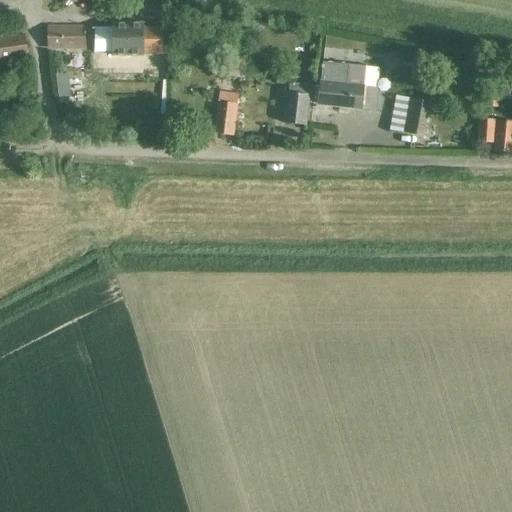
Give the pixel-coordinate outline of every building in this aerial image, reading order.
[(162,53),(162,27),(144,26),(144,24),(112,24),(112,26),(94,26),(94,52),(112,52),(112,56),(144,57),(144,53),(162,53)] [(50,27),(47,27),(50,48),(54,48),(63,48),(92,48),(93,27),(63,27),(52,27),(50,27)] [(267,30),(256,28),(254,40),(265,42),(267,30)] [(23,38),(0,41),(0,62),(26,58),(23,38)] [(232,78),(247,80),(250,64),(235,61),(232,78)] [(321,82),(319,107),(361,111),(362,109),(376,110),(378,89),(380,70),(366,68),(323,63),(321,82)] [(491,66),(489,78),(501,80),(503,68),(491,66)] [(57,76),(55,76),(58,100),(60,100),(70,99),(67,74),(57,76)] [(277,75),(276,84),(285,85),(286,76),(277,75)] [(290,85),(284,126),(306,129),(310,100),(313,100),(315,89),(312,88),(290,85)] [(399,130),(405,94),(393,92),(387,128),(399,130)] [(234,136),(241,97),(223,93),(216,133),(234,136)] [(411,99),(405,133),(423,137),(430,102),(411,99)] [(497,115),(498,103),(489,102),(488,114),(497,115)] [(25,117),(14,119),(16,130),(27,128),(25,117)] [(511,154),(511,123),(482,119),(479,142),(494,144),(493,152),(511,154)]
